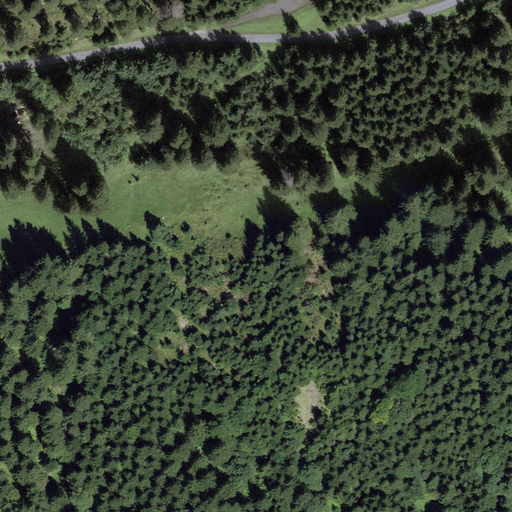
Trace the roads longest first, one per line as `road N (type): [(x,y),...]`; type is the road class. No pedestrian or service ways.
road 1 (unclassified): [(450,0),(311,36),(199,34),(0,65)]
road 2 (track): [(109,192),(152,125),(311,36)]
